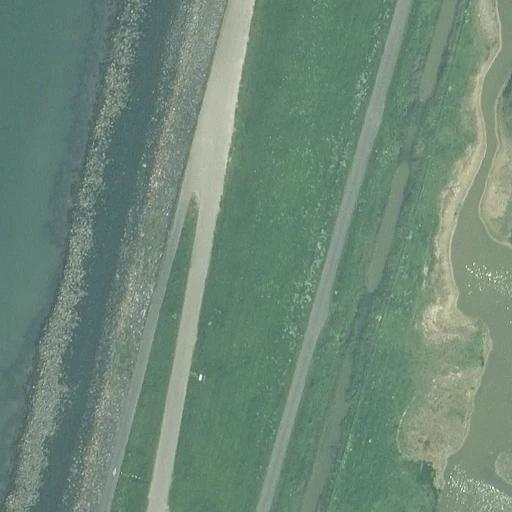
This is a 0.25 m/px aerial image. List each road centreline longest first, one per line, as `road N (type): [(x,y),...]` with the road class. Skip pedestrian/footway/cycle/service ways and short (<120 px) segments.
road 1 (unclassified): [(267,511),(410,0)]
road 2 (unclassified): [(156,511),(244,0)]
